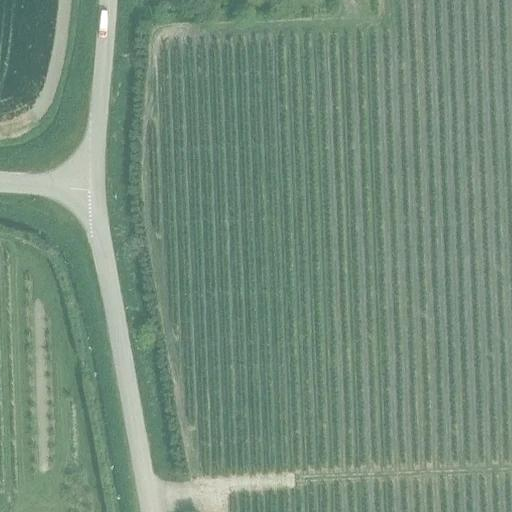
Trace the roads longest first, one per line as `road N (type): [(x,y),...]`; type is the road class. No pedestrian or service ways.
road 1 (track): [(147,490),(511,472)]
road 2 (unclassified): [(150,511),(97,190)]
road 3 (unclassified): [(97,190),(106,0)]
